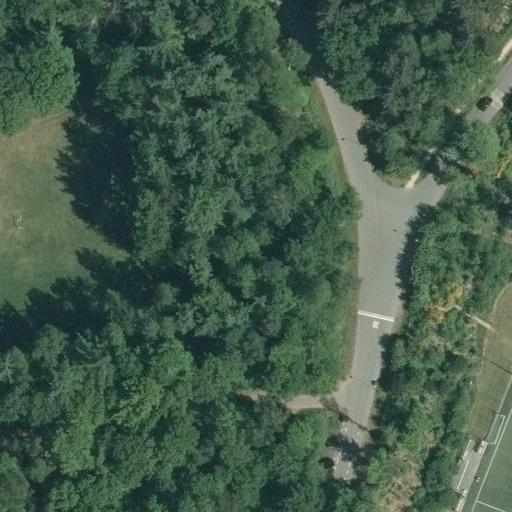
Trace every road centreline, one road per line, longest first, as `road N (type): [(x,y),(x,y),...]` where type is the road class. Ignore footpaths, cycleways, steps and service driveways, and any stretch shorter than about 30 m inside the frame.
road 1 (track): [(0,437),(360,396)]
road 2 (unclassified): [(389,257),(334,93),(282,0)]
road 3 (unclassified): [(389,257),(329,511)]
road 4 (unclassified): [(389,257),(511,73)]
